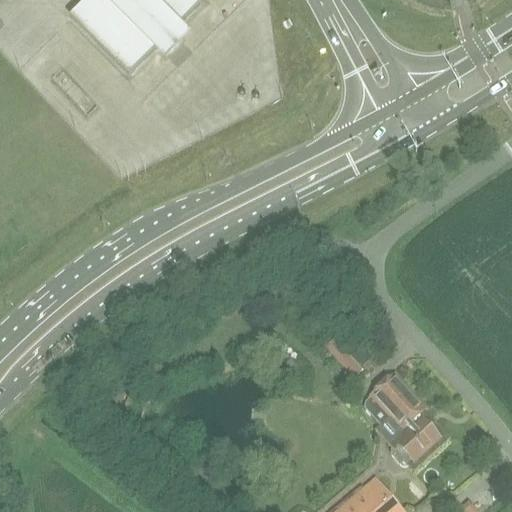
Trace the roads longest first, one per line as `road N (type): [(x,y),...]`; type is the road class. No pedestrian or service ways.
road 1 (primary): [(0,401),(81,325),(163,268),(414,138)]
road 2 (primary): [(396,107),(144,231),(71,280),(0,343)]
road 3 (unclassified): [(511,449),(380,300),(372,278),(384,238),(511,148)]
road 4 (primary): [(511,33),(396,107)]
road 5 (tertiary): [(396,107),(333,0)]
